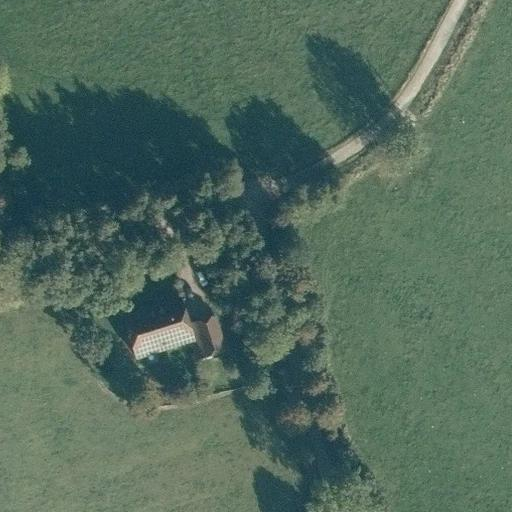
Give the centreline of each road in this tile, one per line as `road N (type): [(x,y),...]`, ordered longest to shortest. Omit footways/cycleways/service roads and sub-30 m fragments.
road 1 (unclassified): [(248,206),(334,511)]
road 2 (unclassified): [(248,206),(396,108),(453,0)]
road 3 (unclassified): [(0,282),(248,206)]
